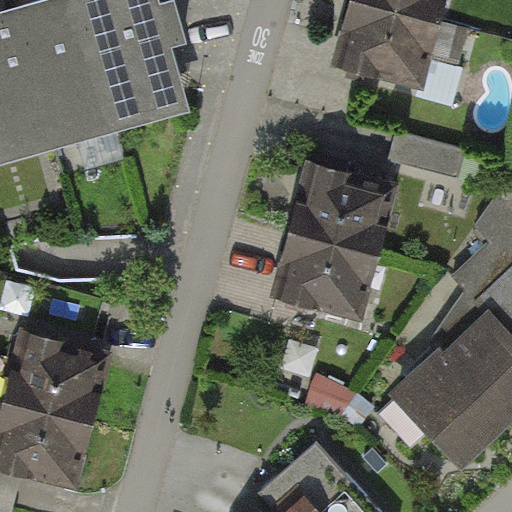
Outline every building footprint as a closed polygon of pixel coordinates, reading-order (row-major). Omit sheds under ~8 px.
[(85,0),(42,0),(17,7),(56,147),(122,129),(85,0)] [(160,0),(85,0),(122,129),(192,109),(160,0)] [(441,26),(447,0),(356,0),(355,3),(441,26)] [(423,94),(441,26),(355,3),(337,72),(423,94)] [(17,7),(0,12),(0,163),(56,147),(17,7)] [(411,120),(397,150),(457,177),(471,147),(411,120)] [(382,253),(399,187),(316,166),(299,232),(382,253)] [(365,319),(382,253),(299,232),(282,298),(365,319)] [(511,333),(511,266),(478,299),(489,311),(511,333)] [(456,472),(511,417),(511,333),(489,311),(391,406),(456,472)] [(96,418),(113,353),(21,330),(4,394),(96,418)] [(0,462),(80,482),(96,418),(4,394),(0,411),(0,462)] [(385,511),(339,460),(303,492),(299,488),(271,511),(385,511)] [(8,511),(18,478),(0,472),(0,511),(8,511)]
